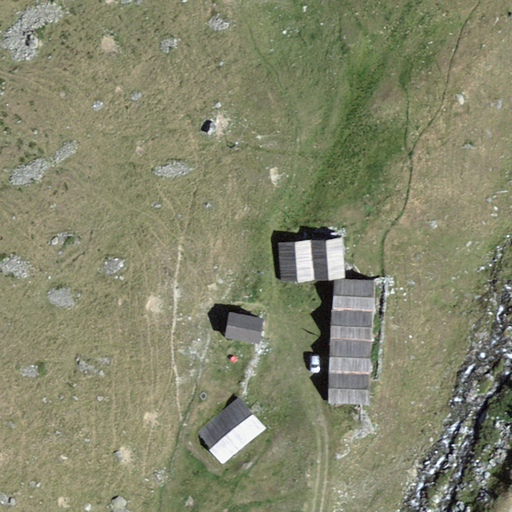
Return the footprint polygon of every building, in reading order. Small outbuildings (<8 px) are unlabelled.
[(349,244),(316,246),(318,285),(352,284),(349,244)] [(313,246),(280,248),(282,287),(315,285),(313,246)] [(336,313),(380,315),(381,287),(337,285),(336,313)] [(334,345),(379,347),(380,315),(336,313),(334,345)] [(228,320),(227,342),(263,344),(265,322),(228,320)] [(333,377),(377,379),(379,347),(334,345),(333,377)] [(333,377),(331,409),(375,412),(377,379),(333,377)] [(239,402),(194,436),(218,468),(263,434),(239,402)]
